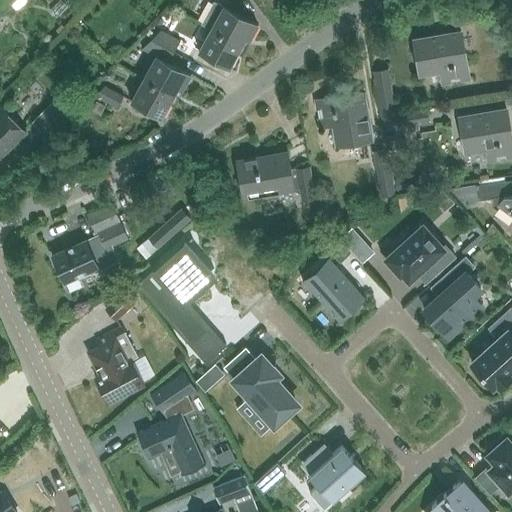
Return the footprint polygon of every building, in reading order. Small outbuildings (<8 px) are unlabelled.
[(0,0),(0,18),(13,6),(7,0),(0,0)] [(213,1),(202,23),(212,29),(241,45),(245,37),(250,39),(257,25),(213,1)] [(150,29),(146,33),(151,39),(155,35),(150,29)] [(241,45),(212,29),(200,51),(229,67),(241,45)] [(151,39),(150,39),(174,52),(180,41),(160,30),(155,35),(151,39)] [(440,70),(442,83),(469,79),(460,31),(414,40),(420,74),(440,70)] [(150,39),(141,49),(154,56),(146,72),(142,78),(173,95),(176,89),(177,87),(182,90),(190,75),(168,63),(174,52),(150,39)] [(383,69),(374,70),(382,116),(396,114),(388,68),(383,69)] [(142,78),(131,100),(161,117),(173,95),(142,78)] [(103,87),(95,95),(107,101),(115,105),(116,106),(122,96),(103,87)] [(333,124),(337,147),(372,141),(364,93),(316,101),(317,107),(321,106),(323,119),(319,120),(320,127),(333,124)] [(54,100),(32,122),(42,132),(64,110),(54,100)] [(92,109),(101,114),(105,106),(96,101),(92,109)] [(396,114),(382,116),(383,124),(384,129),(429,121),(427,108),(396,114)] [(0,110),(0,156),(25,132),(2,109),(0,110)] [(486,148),(488,161),(511,156),(511,144),(506,109),(459,117),(465,151),(486,148)] [(373,151),(381,195),(396,192),(388,148),(373,151)] [(236,160),(243,199),(295,190),(295,189),(299,188),(302,201),(303,201),(304,211),(316,208),(315,199),(309,166),(290,170),(287,151),(236,160)] [(407,177),(395,179),(397,191),(410,189),(407,177)] [(478,201),(492,198),(493,202),(511,215),(511,194),(507,195),(505,181),(476,185),(478,201)] [(86,214),(94,233),(96,237),(86,241),(85,239),(51,254),(64,282),(118,257),(112,245),(128,238),(112,203),(86,214)] [(182,209),(158,230),(168,242),(192,220),(182,209)] [(450,260),(419,225),(384,256),(408,282),(415,275),(424,285),(450,260)] [(350,226),(339,237),(348,247),(359,236),(350,226)] [(160,249),(150,237),(150,236),(137,247),(147,260),(157,252),(158,252),(161,249),(160,249)] [(186,242),(139,284),(192,344),(208,330),(185,305),(187,303),(186,302),(184,304),(179,298),(182,295),(193,285),(211,270),(187,243),(193,239),(192,238),(186,242)] [(339,239),(328,249),(340,262),(351,253),(339,239)] [(329,258),(304,281),(303,279),(302,280),(339,321),(340,321),(337,318),(362,295),(365,298),(366,297),(329,256),(328,257),(329,258)] [(473,265),(465,256),(439,279),(447,288),(423,309),(438,325),(452,313),(461,324),(481,306),(471,295),(480,288),(466,272),(473,265)] [(106,308),(116,319),(136,301),(125,290),(106,308)] [(511,309),(511,307),(489,327),(498,338),(471,362),(480,373),(479,374),(482,376),(483,375),(493,386),(496,383),(498,386),(510,375),(508,372),(511,368),(511,335),(508,331),(511,326),(511,309)] [(144,383),(130,357),(136,354),(121,327),(96,341),(99,346),(89,352),(102,376),(96,379),(109,402),(144,383)] [(256,359),(245,347),(224,366),(235,378),(234,379),(249,396),(245,400),(270,427),(297,403),(273,377),(278,373),(261,354),(256,359)] [(216,363),(196,381),(203,389),(223,372),(216,363)] [(149,392),(163,412),(197,389),(184,369),(149,392)] [(172,446),(183,473),(204,464),(182,414),(138,433),(148,456),(172,446)] [(511,444),(506,438),(488,454),(496,463),(491,468),(489,466),(475,477),(489,493),(501,482),(508,490),(511,486),(511,444)] [(309,492),(324,509),(366,472),(351,456),(355,453),(354,452),(351,455),(342,445),(309,474),(318,485),(309,492)] [(231,446),(217,453),(222,463),(236,456),(231,446)] [(265,490),(284,474),(275,463),(256,480),(265,490)] [(243,474),(212,486),(219,502),(234,497),(237,505),(253,500),(243,474)] [(434,504),(431,507),(435,511),(486,511),(459,482),(456,485),(455,484),(434,503),(434,504)] [(16,511),(1,492),(0,493),(0,511),(16,511)]
